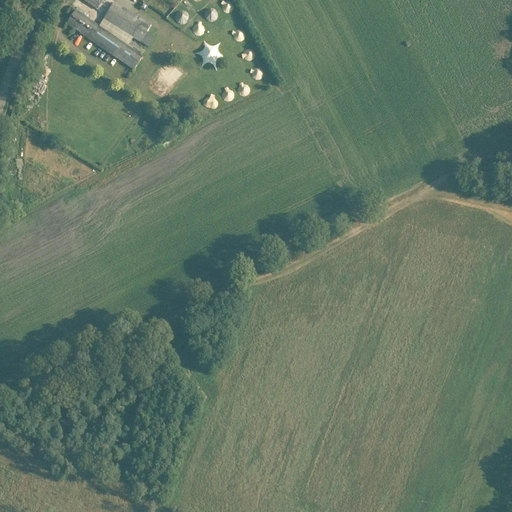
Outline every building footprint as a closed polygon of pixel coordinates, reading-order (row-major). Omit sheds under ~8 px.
[(81,0),(86,3),(97,11),(104,0),(139,0),(140,0),(81,0)] [(217,21),(215,9),(205,11),(207,23),(217,21)] [(110,10),(103,21),(108,24),(115,28),(120,31),(148,47),(153,38),(146,34),(151,26),(136,18),(133,24),(110,10)] [(67,25),(75,31),(134,71),(143,58),(76,12),(67,25)] [(187,25),(188,15),(177,13),(176,23),(187,25)] [(192,29),(194,35),(202,33),(200,27),(192,29)]
